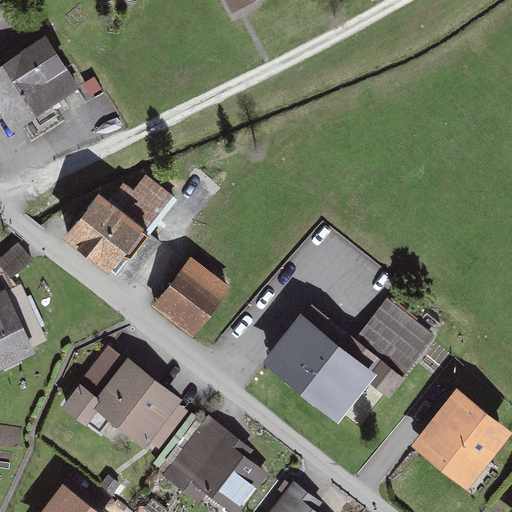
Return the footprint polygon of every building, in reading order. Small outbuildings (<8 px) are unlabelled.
[(213,0),(222,16),(251,0),(213,0)] [(43,44),(0,69),(0,127),(7,138),(75,96),(43,44)] [(79,191),(48,232),(103,272),(134,231),(79,191)] [(21,240),(0,256),(0,265),(9,277),(34,257),(21,240)] [(185,258),(148,305),(189,338),(226,291),(185,258)] [(0,297),(0,296),(0,364),(23,355),(0,297)] [(297,303),(250,363),(329,424),(362,382),(387,401),(435,340),(385,302),(352,345),(297,303)] [(103,347),(56,412),(78,429),(90,413),(144,453),(180,403),(103,347)] [(511,427),(511,426),(456,382),(411,439),(468,484),(511,427)] [(209,421),(166,481),(200,505),(207,496),(229,511),(237,511),(264,475),(242,459),(249,449),(209,421)] [(108,511),(62,478),(36,511),(108,511)] [(321,499),(292,478),(267,511),(320,511),(314,508),(321,499)]
